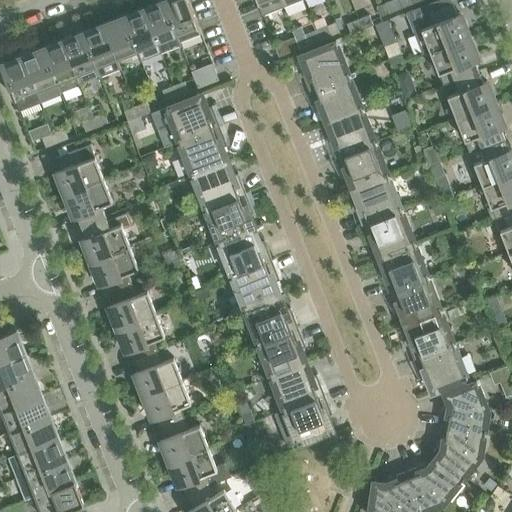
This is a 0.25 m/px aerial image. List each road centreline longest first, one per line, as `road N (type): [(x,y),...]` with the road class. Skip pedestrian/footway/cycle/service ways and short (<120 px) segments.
road 1 (residential): [(246,60),(281,91),(404,413),(393,430),(373,424),(362,403),(243,107),(241,81)]
road 2 (residential): [(41,275),(140,511)]
